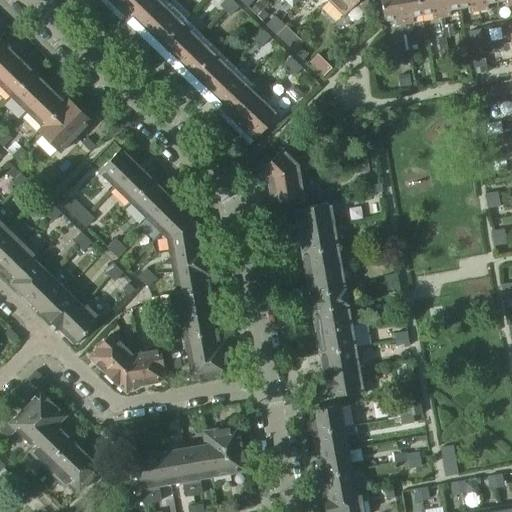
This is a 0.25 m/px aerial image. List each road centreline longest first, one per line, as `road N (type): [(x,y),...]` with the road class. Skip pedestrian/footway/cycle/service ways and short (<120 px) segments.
road 1 (residential): [(30,0),(220,185),(238,221),(268,379)]
road 2 (residential): [(268,379),(112,406),(42,336)]
road 3 (residential): [(268,379),(290,511)]
